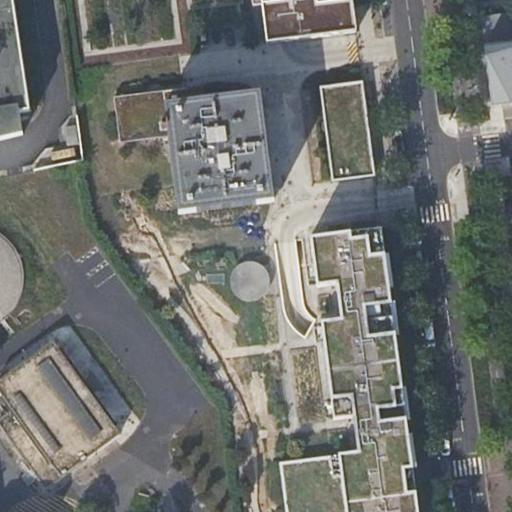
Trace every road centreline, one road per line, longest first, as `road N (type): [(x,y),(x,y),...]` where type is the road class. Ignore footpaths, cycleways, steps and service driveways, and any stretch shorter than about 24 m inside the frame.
road 1 (residential): [(474,511),(427,152)]
road 2 (unknown): [(203,511),(139,380),(112,335),(91,320),(72,323),(0,372)]
road 3 (unknown): [(60,92),(258,67)]
road 4 (residential): [(427,152),(408,0)]
road 5 (unknown): [(286,64),(293,217)]
road 6 (unknown): [(286,64),(414,53)]
